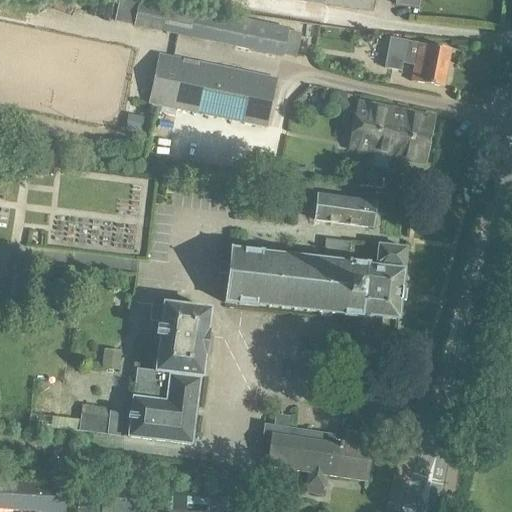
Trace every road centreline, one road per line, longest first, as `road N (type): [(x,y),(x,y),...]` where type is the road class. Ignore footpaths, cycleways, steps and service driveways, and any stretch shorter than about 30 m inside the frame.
road 1 (secondary): [(422,511),(511,146)]
road 2 (unknown): [(511,112),(190,52)]
